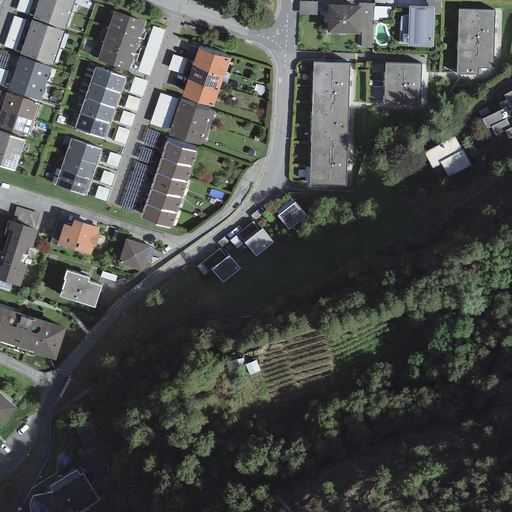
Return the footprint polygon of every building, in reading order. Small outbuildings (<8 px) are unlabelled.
[(40,0),(37,0),(33,15),(64,26),(70,10),(40,0)] [(40,0),(70,10),(73,0),(40,0)] [(300,0),(299,14),(317,14),(317,1),(300,0)] [(426,0),(426,4),(435,4),(434,12),(441,13),(441,0),(426,0)] [(327,30),(360,31),(361,2),(328,1),(327,30)] [(374,3),(361,2),(360,31),(361,31),(361,45),(373,46),(374,3)] [(426,4),(409,3),(408,44),(434,44),(434,12),(435,4),(426,4)] [(495,7),(459,6),(457,70),(478,71),(478,64),(493,65),(495,7)] [(114,8),(108,26),(139,36),(145,18),(114,8)] [(375,21),(391,21),(391,8),(375,8),(375,21)] [(32,17),(26,36),(57,46),(64,28),(32,17)] [(13,19),(7,50),(19,53),(25,21),(13,19)] [(165,29),(153,25),(138,71),(150,75),(165,29)] [(108,26),(103,42),(134,52),(139,36),(108,26)] [(26,36),(20,51),(52,62),(57,46),(26,36)] [(198,40),(192,58),(224,69),(230,51),(198,40)] [(103,42),(97,58),(129,68),(134,52),(103,42)] [(19,54),(13,71),(45,82),(51,64),(19,54)] [(174,55),(170,69),(184,73),(188,58),(174,55)] [(192,58),(187,73),(219,84),(224,69),(192,58)] [(314,59),(310,181),(346,182),(350,60),(314,59)] [(422,61),(386,60),(384,101),(420,102),(422,61)] [(94,64),(89,79),(120,89),(125,74),(94,64)] [(13,71),(8,87),(40,98),(45,82),(13,71)] [(187,73),(182,88),(213,99),(219,84),(187,73)] [(147,80),(134,75),(129,91),(142,95),(147,80)] [(89,79),(84,95),(115,105),(120,89),(89,79)] [(502,107),(482,116),(488,127),(492,125),(496,134),(505,130),(508,137),(511,135),(511,88),(504,92),(507,98),(499,101),(502,107)] [(7,90),(1,107),(33,118),(39,101),(7,90)] [(141,98),(129,94),(125,106),(136,110),(141,98)] [(179,94),(174,111),(210,123),(214,108),(211,107),(212,105),(179,94)] [(84,95),(79,110),(110,120),(115,105),(84,95)] [(1,107),(0,109),(0,124),(28,134),(33,118),(1,107)] [(135,113),(123,109),(119,122),(131,126),(135,113)] [(79,110),(74,125),(105,135),(110,120),(79,110)] [(174,111),(168,128),(201,138),(204,139),(210,123),(174,111)] [(130,129),(118,125),(113,140),(125,144),(130,129)] [(0,128),(0,145),(20,152),(25,137),(0,128)] [(455,134),(424,149),(432,166),(441,162),(448,176),(471,164),(463,148),(462,148),(455,134)] [(166,135),(160,151),(192,161),(198,145),(166,135)] [(70,136),(65,153),(96,163),(102,147),(70,136)] [(0,145),(0,162),(15,168),(20,152),(0,145)] [(122,154),(110,150),(106,163),(118,167),(122,154)] [(160,151),(156,166),(188,176),(192,161),(160,151)] [(65,153),(60,168),(92,178),(96,163),(65,153)] [(156,166),(151,181),(183,191),(188,176),(156,166)] [(60,168),(55,183),(87,193),(92,178),(60,168)] [(115,173),(104,169),(100,181),(111,185),(115,173)] [(151,181),(146,196),(178,206),(183,191),(151,181)] [(110,188),(98,184),(94,197),(106,200),(110,188)] [(271,221),(278,215),(289,228),(307,213),(295,199),(294,200),(287,193),(263,212),(271,221)] [(146,196),(141,211),(173,221),(178,206),(146,196)] [(99,223),(74,215),(71,222),(64,220),(57,241),(91,251),(94,243),(95,244),(99,231),(97,231),(99,223)] [(38,224),(10,216),(8,222),(7,221),(4,231),(7,232),(2,249),(0,248),(0,275),(20,282),(27,258),(25,257),(30,242),(32,243),(38,224)] [(243,243),(245,241),(256,255),(273,240),(262,226),(261,227),(259,224),(257,226),(253,221),(236,234),(243,243)] [(150,242),(126,235),(118,261),(142,268),(146,256),(151,258),(154,246),(150,244),(150,242)] [(208,271),(212,268),(222,282),(240,267),(229,253),(226,255),(220,248),(201,262),(208,271)] [(90,274),(67,266),(64,275),(65,276),(60,292),(94,304),(101,282),(88,277),(90,274)] [(66,323),(0,303),(0,338),(56,356),(66,323)] [(244,357),(227,360),(229,369),(245,364),(250,375),(261,371),(256,359),(245,363),(244,357)] [(0,419),(17,401),(0,386),(0,419)] [(77,466),(50,482),(52,488),(32,491),(29,499),(31,511),(78,511),(100,498),(83,470),(80,472),(77,466)]
